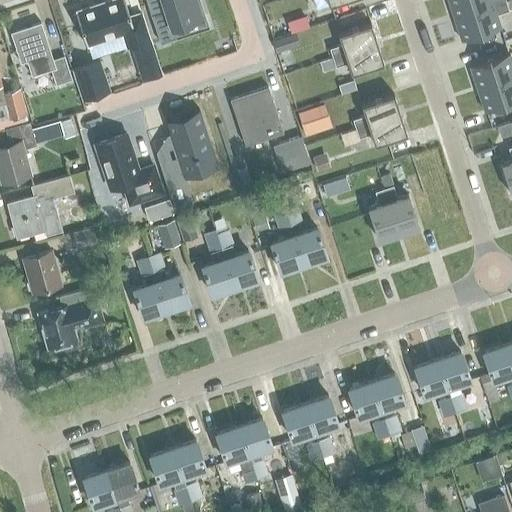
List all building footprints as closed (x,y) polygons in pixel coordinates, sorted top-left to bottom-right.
[(123,0),(111,0),(75,12),(86,46),(122,34),(126,48),(150,40),(141,13),(129,17),(123,0)] [(162,0),(166,10),(151,15),(161,44),(177,39),(173,27),(205,16),(199,0),(162,0)] [(447,0),(454,17),(505,0),(447,0)] [(496,14),(508,10),(505,0),(454,17),(461,40),(501,27),(496,14)] [(329,48),(332,57),(377,42),(370,22),(337,33),(341,44),(329,48)] [(40,23),(10,33),(19,61),(25,59),(30,74),(50,68),(55,83),(70,78),(63,54),(52,58),(40,23)] [(295,35),(272,42),(275,53),(299,46),(295,35)] [(383,62),(377,42),(332,57),(332,58),(334,66),(347,62),(350,73),(383,62)] [(477,88),(511,76),(511,62),(509,53),(469,65),(477,88)] [(332,58),(319,62),(322,71),(335,67),(334,66),(332,58)] [(72,70),(82,101),(109,92),(99,61),(72,70)] [(511,76),(477,88),(484,111),(511,101),(511,76)] [(0,104),(3,104),(8,120),(26,115),(19,89),(2,94),(0,86),(0,85),(0,86),(0,85),(0,104)] [(282,133),(267,87),(229,100),(244,145),(282,133)] [(352,119),(355,128),(400,113),(393,93),(360,104),(364,115),(352,119)] [(324,104),(302,112),(308,131),(331,123),(324,104)] [(178,160),(160,166),(174,211),(193,204),(184,178),(185,177),(184,173),(196,170),(203,168),(203,167),(215,164),(216,167),(217,167),(198,110),(197,110),(167,120),(165,120),(170,134),(178,160)] [(370,133),(373,144),(406,133),(400,113),(355,128),(358,137),(370,133)] [(0,146),(0,180),(1,183),(29,175),(22,149),(35,145),(35,143),(64,134),(65,138),(74,136),(69,119),(60,121),(31,129),(29,122),(7,128),(11,143),(0,146)] [(496,129),(499,138),(502,139),(511,136),(508,125),(496,129)] [(125,134),(95,144),(110,189),(123,185),(129,204),(162,193),(153,166),(138,171),(125,134)] [(282,156),(277,158),(281,172),(309,162),(301,136),(278,144),(282,156)] [(511,160),(501,164),(511,197),(511,196),(511,146),(508,148),(511,160)] [(321,156),(312,159),(316,170),(325,167),(321,156)] [(382,186),(391,183),(388,173),(379,176),(382,186)] [(7,203),(16,238),(44,230),(45,234),(60,230),(51,198),(73,192),(69,175),(30,186),(32,196),(7,203)] [(327,200),(339,196),(334,183),(322,187),(327,200)] [(418,226),(407,193),(396,197),(392,184),(383,187),(398,232),(418,226)] [(378,203),(367,206),(378,239),(398,232),(383,187),(374,190),(378,203)] [(148,221),(161,216),(157,203),(143,207),(148,221)] [(285,211),(290,227),(300,223),(295,207),(285,211)] [(290,227),(285,211),(275,214),(280,230),(290,227)] [(182,242),(195,237),(187,215),(174,219),(182,242)] [(261,215),(251,218),(255,229),(264,226),(261,215)] [(156,226),(164,249),(181,244),(173,220),(156,226)] [(316,227),(293,235),(302,263),(325,256),(316,227)] [(76,248),(96,243),(92,228),(72,233),(76,248)] [(215,230),(204,233),(211,252),(221,248),(216,233),(215,230)] [(226,230),(216,233),(221,248),(231,245),(226,230)] [(293,235),(270,243),(279,271),(302,263),(293,235)] [(231,245),(221,248),(234,286),(257,279),(247,251),(235,255),(231,245)] [(214,262),(201,266),(211,294),(234,286),(221,248),(211,252),(214,262)] [(60,284),(51,250),(22,258),(31,292),(60,284)] [(158,253),(147,257),(152,272),(163,268),(158,253)] [(147,257),(137,260),(142,275),(152,272),(147,257)] [(163,268),(152,272),(165,309),(188,302),(178,274),(166,278),(163,268)] [(145,285),(132,289),(142,317),(165,309),(152,272),(142,275),(145,285)] [(106,307),(121,303),(115,283),(100,288),(106,307)] [(58,296),(61,306),(37,313),(47,347),(76,339),(72,325),(82,322),(83,326),(101,321),(91,287),(58,296)] [(511,373),(511,364),(505,344),(482,352),(492,380),(511,373)] [(460,351),(437,359),(446,387),(449,396),(460,392),(457,384),(469,379),(460,351)] [(437,359),(414,367),(423,395),(446,387),(437,359)] [(394,373),(371,381),(380,409),(403,402),(394,373)] [(380,409),(371,381),(348,389),(357,417),(380,409)] [(460,392),(449,396),(455,412),(465,409),(460,392)] [(327,395),(304,403),(313,432),(324,428),(337,424),(327,395)] [(443,416),(455,412),(449,396),(437,400),(443,416)] [(304,403),(281,411),(291,439),(303,435),(313,432),(304,403)] [(395,415),(383,419),(388,434),(400,431),(395,415)] [(261,418),(238,425),(248,454),(271,446),(261,418)] [(388,434),(383,419),(372,422),(377,438),(388,434)] [(236,457),(240,467),(242,472),(241,472),(245,482),(256,478),(251,463),(248,454),(238,425),(215,433),(224,461),(236,457)] [(327,437),(316,440),(321,456),(332,453),(327,437)] [(191,441),(172,448),(181,476),(204,468),(195,440),(191,441)] [(316,440),(306,444),(311,460),(321,456),(316,440)] [(429,450),(427,442),(415,446),(418,454),(429,450)] [(170,448),(149,455),(158,483),(171,479),(174,488),(184,485),(181,476),(172,448),(170,448)] [(261,459),(251,463),(256,478),(267,475),(261,459)] [(129,462),(106,470),(115,498),(118,507),(128,504),(125,495),(138,490),(129,462)] [(106,470),(82,477),(92,506),(105,501),(115,498),(106,470)] [(289,477),(274,481),(282,508),(297,503),(289,477)] [(195,481),(184,485),(190,500),(200,497),(195,481)] [(184,485),(174,488),(179,504),(181,503),(189,501),(190,500),(184,485)] [(424,497),(420,485),(408,489),(412,500),(424,497)] [(261,505),(257,494),(246,497),(250,509),(261,505)] [(480,511),(507,511),(502,495),(477,503),(480,511)]
